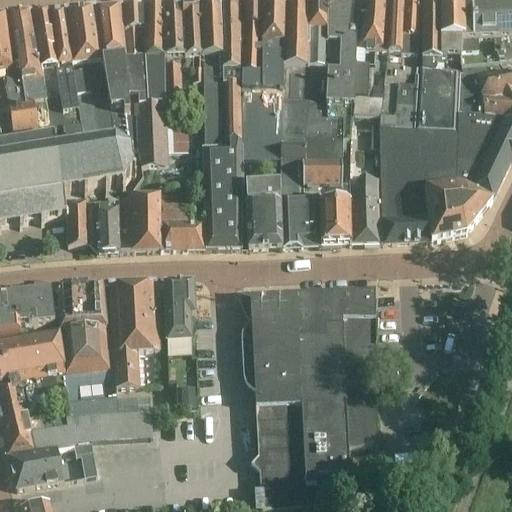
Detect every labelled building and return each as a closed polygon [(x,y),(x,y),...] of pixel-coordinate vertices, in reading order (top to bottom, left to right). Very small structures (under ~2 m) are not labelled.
[(459,62),(460,47),(462,15),(461,6),(422,7),(422,66),(421,66),(421,75),(415,75),(418,126),(418,132),(418,136),(457,138),(458,119),(457,119),(460,77),(458,77),(458,71),(459,62)] [(416,65),(417,46),(418,7),(403,8),(400,63),(400,69),(399,81),(401,129),(418,132),(418,126),(415,75),(416,65)] [(387,8),(374,9),(376,76),(384,77),(383,93),(375,92),(374,109),(384,109),(385,109),(387,79),(388,60),(387,8)] [(403,8),(387,8),(388,60),(387,79),(385,109),(384,109),(384,126),(401,129),(399,81),(400,69),(400,63),(403,8)] [(325,110),(353,111),(352,123),(354,123),(357,9),(325,10),(327,67),(325,109),(325,110)] [(370,154),(379,154),(382,154),(384,126),(384,109),(374,109),(375,92),(373,92),(374,76),(376,76),(374,9),(357,9),(354,123),(371,125),(370,154)] [(204,255),(218,255),(216,206),(222,206),(222,208),(242,208),(242,169),(242,161),(241,144),(240,76),(238,11),(238,10),(197,11),(199,62),(199,71),(199,74),(201,114),(201,118),(203,153),(201,153),(203,227),(204,255)] [(282,11),(282,12),(282,73),(306,73),(306,66),(304,10),(282,11)] [(325,10),(304,10),(306,66),(306,73),(305,109),(325,109),(327,67),(325,10)] [(164,63),(187,62),(199,62),(197,11),(161,12),(164,108),(181,109),(180,71),(164,72),(164,63)] [(258,133),(259,113),(260,96),(267,96),(267,84),(267,81),(267,76),(263,77),(263,73),(260,73),(262,60),(262,50),(258,50),(260,11),(238,11),(240,76),(241,144),(242,161),(242,169),(258,169),(258,133)] [(282,12),(260,11),(258,50),(262,50),(272,50),(271,59),(262,60),(260,73),(263,73),(263,77),(267,76),(267,81),(267,84),(281,84),(282,73),(282,12)] [(511,11),(491,12),(494,48),(493,48),(493,62),(495,62),(497,67),(498,71),(511,69),(511,11)] [(164,109),(164,108),(161,12),(143,13),(145,75),(144,75),(146,110),(133,110),(134,121),(135,122),(136,156),(137,156),(141,172),(167,171),(164,109)] [(477,61),(459,62),(458,71),(498,71),(497,67),(495,62),(493,62),(493,48),(494,48),(491,12),(469,13),(470,15),(462,15),(460,47),(464,48),(465,49),(471,49),(477,48),(477,61)] [(143,13),(119,15),(126,100),(131,152),(136,156),(135,122),(134,121),(133,110),(146,110),(144,75),(145,75),(143,13)] [(119,15),(92,17),(101,71),(107,110),(112,143),(116,142),(131,152),(126,100),(119,15)] [(92,17),(64,20),(71,73),(72,84),(76,105),(78,116),(83,147),(112,143),(107,110),(101,71),(92,17)] [(48,20),(29,21),(39,75),(43,99),(49,135),(62,134),(63,133),(48,20)] [(65,106),(76,105),(72,84),(71,73),(64,20),(48,20),(63,133),(62,134),(65,150),(83,147),(78,116),(67,118),(65,106)] [(36,138),(49,135),(43,99),(39,75),(29,21),(6,23),(14,75),(18,75),(26,112),(32,111),(36,138)] [(6,23),(0,23),(0,119),(2,128),(4,142),(36,138),(32,111),(26,112),(18,75),(14,75),(6,23)] [(498,71),(458,71),(458,77),(460,77),(457,119),(458,119),(483,122),(483,121),(505,124),(511,123),(511,77),(504,79),(498,71)] [(281,84),(280,147),(305,148),(305,167),(341,167),(342,145),(351,145),(352,123),(353,111),(325,110),(325,109),(305,109),(306,73),(282,73),(281,84)] [(191,88),(192,88),(192,89),(200,89),(199,74),(191,74),(191,88)] [(380,249),(430,247),(424,193),(454,189),(464,192),(491,205),(491,206),(511,162),(511,123),(505,124),(483,121),(483,122),(458,119),(457,138),(418,136),(418,132),(401,129),(384,126),(382,154),(381,179),(385,181),(385,185),(380,249)] [(66,252),(85,251),(83,214),(64,216),(62,204),(121,194),(131,181),(128,163),(114,154),(55,163),(52,143),(0,151),(0,232),(65,223),(66,252)] [(280,147),(280,168),(305,169),(305,167),(305,148),(280,147)] [(320,250),(350,250),(351,196),(348,195),(347,191),(342,191),(341,167),(305,167),(305,169),(304,201),(320,201),(320,250)] [(281,253),(298,252),(302,252),(302,251),(320,250),(320,201),(304,201),(305,169),(280,168),(279,191),(281,223),(281,253)] [(361,250),(380,249),(385,185),(380,185),(359,185),(359,196),(360,196),(360,210),(360,219),(361,250)] [(430,247),(465,239),(491,205),(464,192),(454,189),(424,193),(430,247)] [(248,255),(281,253),(281,223),(279,191),(245,193),(248,255)] [(351,196),(350,250),(361,250),(360,219),(360,210),(360,196),(359,196),(358,196),(356,196),(351,196)] [(160,200),(139,201),(120,201),(120,210),(119,210),(120,258),(161,256),(160,208),(160,200)] [(222,206),(216,206),(218,255),(241,255),(242,208),(222,208),(222,206)] [(175,208),(160,208),(161,256),(176,256),(175,208)] [(176,256),(186,256),(186,225),(191,225),(191,208),(175,208),(176,256)] [(120,259),(120,258),(119,210),(93,213),(96,251),(96,260),(120,259)] [(85,251),(96,251),(93,213),(83,214),(85,251)] [(186,256),(204,255),(203,227),(191,227),(191,225),(186,225),(186,256)] [(192,289),(164,290),(168,392),(175,391),(176,416),(196,415),(194,368),(191,368),(189,321),(194,321),(192,289)] [(140,393),(138,368),(138,360),(159,359),(156,290),(109,292),(112,361),(114,394),(140,393)] [(56,339),(61,381),(63,381),(63,380),(87,379),(89,389),(110,388),(101,292),(56,294),(60,339),(56,339)] [(0,346),(20,343),(18,333),(27,332),(28,334),(53,331),(49,295),(0,300),(0,346)] [(255,397),(259,511),(306,511),(350,508),(348,453),(378,452),(372,298),(251,303),(252,326),(255,397)] [(251,303),(240,303),(240,305),(241,308),(242,313),(243,317),(246,320),(249,324),(252,326),(251,303)] [(251,394),(255,397),(252,326),(250,329),(247,332),(245,335),(244,338),(243,342),(244,382),(245,385),(246,388),(249,392),(251,394)] [(0,396),(61,381),(56,339),(20,344),(20,343),(0,346),(0,396)] [(61,381),(0,396),(0,418),(24,413),(67,403),(63,381),(61,381)] [(66,411),(69,424),(92,422),(126,419),(150,418),(149,403),(116,405),(115,403),(67,408),(67,410),(66,411)] [(0,418),(0,428),(3,442),(29,438),(66,432),(65,424),(69,424),(66,411),(51,413),(53,427),(41,430),(39,420),(26,422),(24,413),(22,413),(0,418)] [(29,438),(3,442),(8,460),(33,455),(96,447),(152,443),(150,418),(126,419),(92,422),(69,424),(65,424),(66,432),(29,438)] [(80,462),(84,483),(97,481),(90,450),(90,449),(73,452),(75,463),(80,462)] [(63,487),(56,455),(56,454),(9,462),(16,496),(63,487)]
